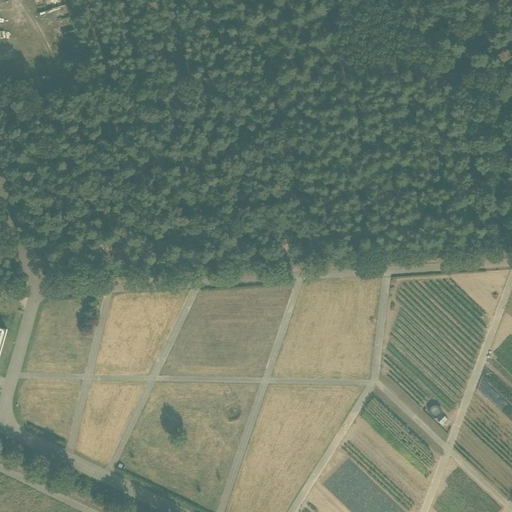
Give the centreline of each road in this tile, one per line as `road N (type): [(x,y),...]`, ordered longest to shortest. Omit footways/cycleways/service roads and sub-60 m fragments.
road 1 (unclassified): [(511,261),(38,291)]
road 2 (unclassified): [(178,511),(0,424)]
road 3 (unclassified): [(38,291),(0,424)]
